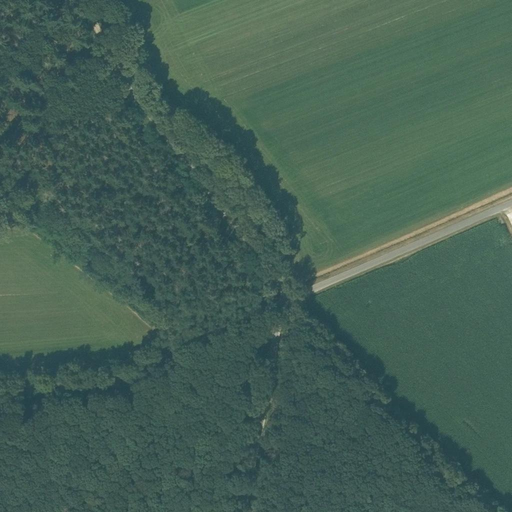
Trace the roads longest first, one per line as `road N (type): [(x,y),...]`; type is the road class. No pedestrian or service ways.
road 1 (unclassified): [(241,511),(283,300),(511,204)]
road 2 (track): [(283,300),(283,286),(124,82),(79,0)]
